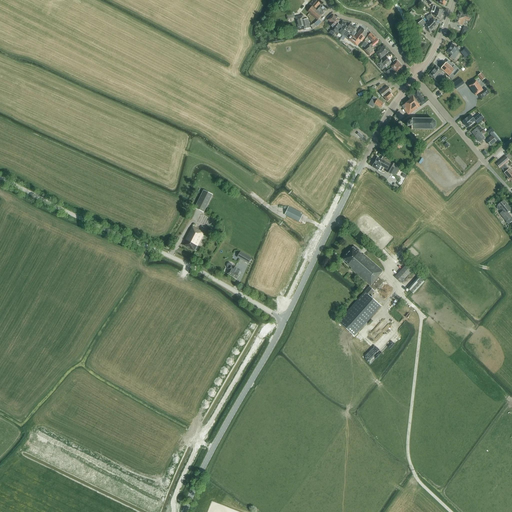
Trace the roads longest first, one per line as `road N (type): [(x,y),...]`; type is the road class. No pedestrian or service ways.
road 1 (tertiary): [(284,320),(205,273),(0,178)]
road 2 (tertiary): [(284,320),(404,90)]
road 3 (tertiary): [(185,511),(284,320)]
road 4 (residential): [(415,75),(366,23),(338,15),(323,0)]
